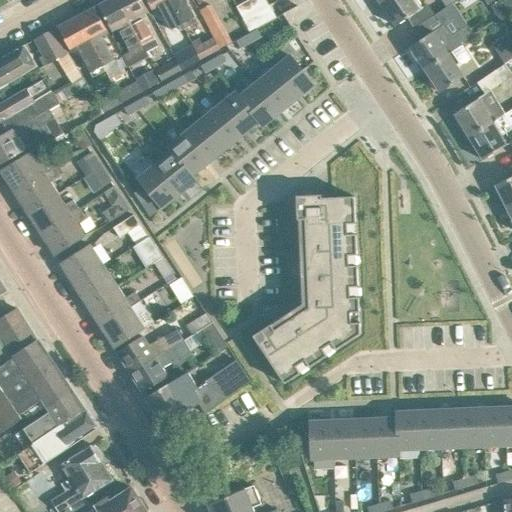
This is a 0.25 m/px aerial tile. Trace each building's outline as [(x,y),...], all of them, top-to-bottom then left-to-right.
[(142,45),(118,0),(107,0),(98,5),(112,31),(118,28),(131,51),(138,47),(142,45)] [(148,12),(142,0),(118,0),(142,45),(143,45),(146,51),(158,45),(142,15),(148,12)] [(184,28),(169,0),(146,0),(152,10),(159,6),(173,33),(184,28)] [(169,0),(184,28),(196,21),(185,0),(169,0)] [(254,7),(257,11),(242,19),(249,32),(250,32),(250,31),(276,17),(267,0),(264,0),(259,3),(259,4),(254,7)] [(383,0),(380,2),(396,26),(422,8),(416,0),(383,0)] [(455,0),(443,8),(444,9),(457,0),(455,0)] [(457,0),(444,9),(451,19),(479,0),(457,0)] [(214,38),(219,49),(233,41),(213,4),(201,10),(214,38)] [(109,33),(95,7),(76,17),(105,70),(110,78),(121,72),(114,60),(101,37),(109,33)] [(105,70),(76,17),(58,27),(72,52),(78,49),(93,77),(105,70)] [(452,34),(444,23),(433,31),(410,47),(425,70),(453,52),(452,50),(474,36),(467,25),(452,34)] [(67,51),(55,28),(34,40),(47,63),(67,51)] [(251,43),(262,37),(257,28),(246,34),(251,43)] [(200,59),(214,51),(219,49),(214,38),(209,40),(203,43),(195,29),(187,33),(200,59)] [(246,34),(235,40),(240,49),(251,43),(246,34)] [(511,34),(494,47),(506,64),(511,60),(511,34)] [(38,66),(25,44),(0,58),(0,87),(8,83),(38,66)] [(177,62),(180,69),(200,59),(197,52),(177,62)] [(425,70),(440,92),(464,76),(457,67),(461,64),(453,52),(425,70)] [(57,59),(65,72),(76,66),(68,53),(57,59)] [(222,53),(211,59),(215,68),(226,62),(222,53)] [(291,55),(273,70),(296,98),(314,84),(291,55)] [(205,73),(215,68),(211,59),(200,65),(205,73)] [(156,70),(153,65),(161,81),(181,70),(180,69),(177,62),(175,60),(156,70)] [(454,113),(469,137),(496,120),(504,113),(490,90),(511,74),(511,60),(506,64),(478,84),(485,94),(454,113)] [(296,98),(273,70),(257,83),(279,112),(296,98)] [(177,89),(188,83),(183,74),(173,80),(177,89)] [(88,84),(83,77),(55,94),(59,101),(88,84)] [(10,86),(0,91),(0,128),(56,97),(45,79),(16,97),(10,86)] [(167,94),(177,89),(173,80),(162,86),(167,94)] [(141,91),(136,81),(116,92),(116,91),(122,102),(141,91)] [(263,125),(279,112),(257,83),(240,97),(259,120),(263,125)] [(122,102),(116,91),(99,100),(105,111),(122,102)] [(240,97),(236,92),(219,106),(242,134),(259,120),(240,97)] [(139,110),(150,104),(145,96),(134,101),(139,110)] [(59,101),(56,97),(0,128),(0,163),(46,136),(41,128),(45,126),(44,123),(54,116),(50,109),(59,101)] [(128,116),(139,110),(134,101),(123,107),(128,116)] [(242,134),(219,106),(202,119),(226,148),(242,134)] [(511,126),(511,110),(496,120),(469,137),(483,160),(506,145),(500,134),(511,126)] [(120,120),(115,112),(105,118),(109,126),(120,120)] [(226,148),(202,119),(185,133),(209,162),(226,148)] [(93,142),(81,125),(72,131),(84,148),(93,142)] [(209,162),(185,133),(169,147),(172,151),(192,176),(209,162)] [(101,166),(91,151),(84,156),(94,171),(101,166)] [(172,151),(156,165),(179,194),(195,180),(192,176),(172,151)] [(39,162),(32,152),(1,171),(14,192),(56,166),(59,164),(52,154),(39,162)] [(156,165),(138,179),(162,208),(179,194),(156,165)] [(56,166),(14,192),(25,214),(28,213),(59,193),(51,181),(60,175),(56,166)] [(111,181),(101,166),(94,171),(104,185),(111,181)] [(511,176),(496,184),(508,209),(511,207),(511,176)] [(123,198),(114,185),(104,192),(113,205),(103,211),(110,221),(130,209),(123,198)] [(65,203),(59,193),(28,213),(41,234),(72,214),(80,209),(73,199),(65,203)] [(322,194),(296,195),(297,219),(305,219),(309,307),(274,329),(271,324),(253,335),(285,383),(360,333),(354,196),(322,197),(322,194)] [(85,217),(80,209),(72,214),(41,234),(54,254),(85,234),(77,222),(85,217)] [(141,224),(134,214),(114,228),(120,237),(141,224)] [(163,258),(150,237),(134,247),(146,266),(154,261),(155,263),(163,258)] [(92,244),(78,253),(61,264),(74,285),(105,266),(92,244)] [(173,272),(163,258),(155,263),(164,278),(168,283),(176,278),(173,272)] [(119,286),(105,266),(74,285),(88,306),(119,286)] [(183,278),(178,281),(174,283),(185,301),(194,296),(183,278)] [(126,297),(119,286),(88,306),(101,327),(141,301),(135,291),(126,297)] [(154,321),(141,301),(101,327),(114,347),(154,321)] [(73,390),(18,308),(0,319),(0,432),(22,418),(25,422),(47,407),(73,390)] [(212,322),(205,312),(186,325),(192,335),(200,330),(212,322)] [(228,346),(212,322),(200,330),(205,338),(209,335),(220,351),(228,346)] [(143,337),(134,342),(117,352),(130,372),(154,356),(155,357),(165,351),(166,351),(184,340),(176,328),(148,345),(143,337)] [(193,354),(184,340),(166,351),(165,351),(155,357),(154,356),(130,372),(143,392),(168,376),(162,367),(172,361),(175,365),(193,354)] [(251,381),(237,361),(198,387),(188,372),(183,376),(174,380),(145,397),(162,425),(199,402),(205,412),(225,397),(251,381)] [(85,409),(73,390),(47,407),(53,416),(16,438),(23,449),(36,441),(85,409)] [(485,445),(483,408),(462,409),(463,446),(485,445)] [(506,444),(505,408),(483,408),(485,445),(506,444)] [(98,428),(85,409),(36,441),(23,449),(17,453),(30,473),(98,428)] [(463,446),(462,409),(440,410),(442,447),(463,446)] [(440,410),(418,411),(420,448),(442,447),(440,410)] [(420,448),(418,411),(397,412),(397,418),(398,449),(420,448)] [(397,418),(375,419),(377,455),(399,455),(398,449),(397,418)] [(375,419),(354,420),(355,456),(377,455),(375,419)] [(354,420),(332,421),(334,457),(355,456),(354,420)] [(334,457),(332,421),(310,422),(311,458),(334,457)] [(67,492),(52,501),(53,502),(57,509),(59,511),(61,511),(62,511),(72,511),(82,506),(87,502),(84,498),(96,490),(113,479),(91,446),(74,457),(61,465),(69,478),(61,483),(67,492)] [(507,471),(496,475),(498,482),(510,479),(507,471)] [(467,486),(478,482),(476,475),(464,478),(467,486)] [(453,482),(455,489),(467,486),(464,478),(453,482)] [(228,482),(226,483),(208,491),(212,502),(208,503),(211,511),(278,511),(278,510),(271,511),(255,511),(253,506),(261,503),(254,485),(233,493),(228,482)] [(82,506),(72,511),(147,511),(146,510),(149,509),(134,485),(132,487),(111,500),(108,496),(98,502),(90,507),(87,502),(82,506)] [(424,499),(435,495),(433,487),(422,491),(424,499)] [(410,494),(412,502),(424,499),(422,491),(410,494)] [(511,511),(511,497),(505,497),(496,500),(497,511),(511,511)] [(381,511),(393,508),(391,500),(379,504),(381,511)]
